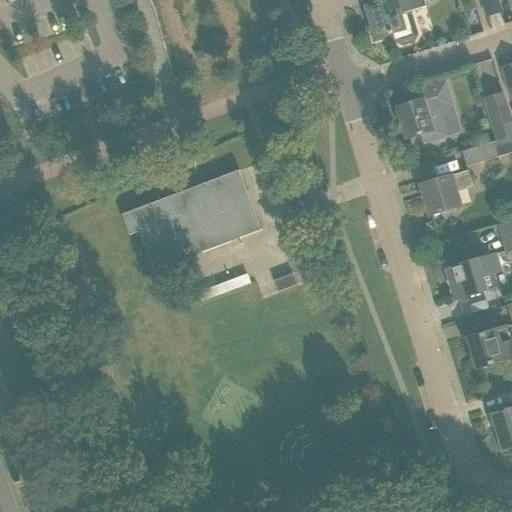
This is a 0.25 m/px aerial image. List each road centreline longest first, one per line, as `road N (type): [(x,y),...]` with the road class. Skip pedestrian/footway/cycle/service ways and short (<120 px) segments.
road 1 (unclassified): [(511,494),(486,490),(467,477),(459,458),(350,96)]
road 2 (unclassified): [(350,96),(511,39)]
